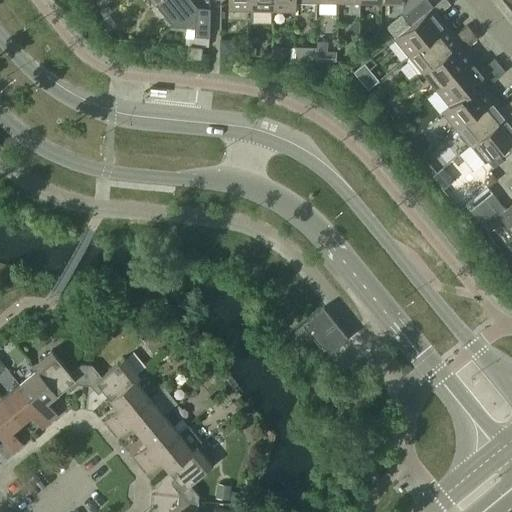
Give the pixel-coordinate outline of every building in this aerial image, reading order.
[(152,0),(155,3),(173,25),(209,29),(209,7),(196,7),(190,0),(152,0)] [(228,0),(228,10),(251,10),(250,0),(228,0)] [(250,0),(251,10),(272,10),(272,0),(250,0)] [(272,0),(272,10),(295,11),(295,1),(294,1),(294,0),(272,0)] [(435,16),(438,13),(433,6),(433,7),(427,0),(420,0),(403,14),(411,24),(394,38),(408,56),(444,27),(435,16)] [(446,0),(440,0),(433,6),(438,13),(450,4),(446,0)] [(108,4),(99,11),(103,15),(111,8),(108,4)] [(455,34),(461,41),(472,31),(467,25),(455,34)] [(417,73),(422,72),(457,43),(444,27),(408,56),(407,61),(417,73)] [(472,31),(461,41),(466,47),(478,38),(472,31)] [(471,60),(457,43),(422,72),(436,89),(471,60)] [(201,58),(202,46),(188,45),(187,57),(201,58)] [(302,60),(303,47),(295,47),(295,60),(302,60)] [(273,50),(272,60),(290,61),(291,51),(273,50)] [(488,74),(500,65),(494,58),(483,67),(488,74)] [(477,83),(478,84),(485,78),(471,60),(436,89),(449,105),(450,106),(477,83)] [(500,65),(488,74),(493,81),(505,71),(500,65)] [(368,87),(378,79),(375,75),(365,83),(368,87)] [(441,111),(455,129),(491,99),(478,84),(477,83),(450,106),(449,105),(441,111)] [(378,100),(385,95),(378,86),(372,92),(378,100)] [(499,110),(491,99),(455,129),(469,145),(508,113),(502,107),(499,110)] [(511,99),(502,107),(508,113),(511,109),(511,99)] [(474,171),(487,160),(493,167),(511,151),(511,144),(510,141),(511,139),(511,125),(510,123),(511,121),(511,118),(508,113),(469,145),(460,153),(474,171)] [(490,186),(497,179),(491,172),(490,174),(488,184),(490,186)] [(511,209),(508,212),(487,187),(465,205),(488,232),(499,223),(510,236),(511,233),(511,209)] [(312,335),(327,354),(348,337),(324,307),(295,330),(304,342),(312,335)] [(66,385),(70,391),(79,384),(85,384),(87,364),(81,364),(70,373),(52,350),(33,366),(36,370),(37,370),(56,394),(66,385)] [(124,358),(101,376),(92,365),(87,364),(85,384),(91,385),(98,394),(103,389),(111,399),(135,379),(136,380),(140,377),(124,358)] [(47,401),(56,394),(37,370),(36,370),(19,384),(50,422),(58,415),(47,401)] [(149,397),(136,380),(135,379),(111,399),(119,408),(105,420),(112,428),(149,397)] [(19,384),(1,398),(21,422),(30,415),(42,428),(50,422),(19,384)] [(132,425),(140,434),(164,415),(149,397),(112,428),(118,436),(132,425)] [(233,403),(238,409),(245,403),(240,397),(233,403)] [(1,398),(0,399),(0,432),(15,451),(23,444),(11,430),(21,422),(1,398)] [(134,455),(141,463),(178,432),(164,415),(140,434),(148,444),(134,455)] [(161,460),(169,470),(193,450),(192,449),(196,446),(201,441),(187,425),(178,432),(141,463),(147,471),(161,460)] [(0,449),(7,457),(15,451),(0,432),(0,449)] [(199,495),(189,484),(212,465),(196,446),(192,449),(193,450),(169,470),(177,479),(172,483),(179,492),(178,498),(198,501),(199,495)] [(216,499),(229,500),(231,486),(217,484),(216,499)] [(230,501),(239,502),(240,492),(231,491),(230,501)] [(189,511),(198,505),(198,501),(178,498),(178,504),(169,511),(189,511)]
